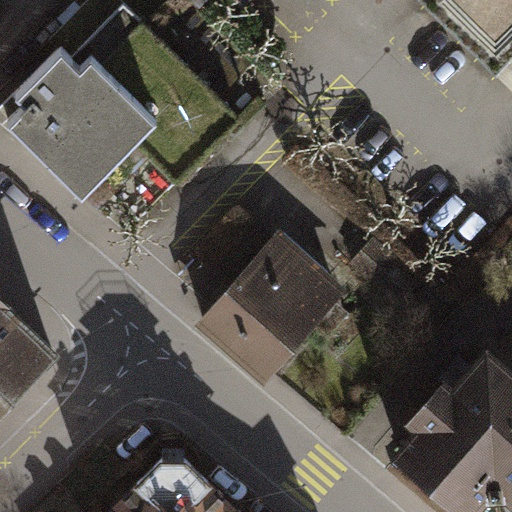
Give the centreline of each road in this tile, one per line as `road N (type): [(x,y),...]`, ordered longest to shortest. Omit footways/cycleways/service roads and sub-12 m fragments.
road 1 (residential): [(150,347),(352,511)]
road 2 (residential): [(0,494),(150,347)]
road 3 (residential): [(0,216),(150,347)]
